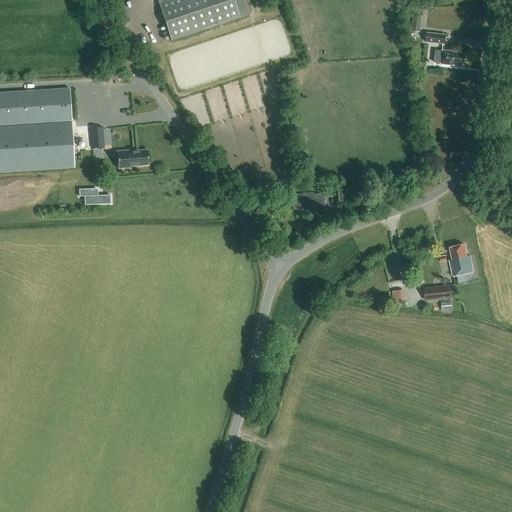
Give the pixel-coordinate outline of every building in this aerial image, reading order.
[(157,0),(171,41),(250,14),(245,0),(157,0)] [(410,1),(409,15),(420,16),(421,10),(429,11),(430,3),(436,3),(436,0),(425,0),(422,0),(422,2),(410,1)] [(420,32),(422,16),(413,15),(411,31),(420,32)] [(446,35),(426,32),(425,42),(445,45),(446,35)] [(464,54),(455,52),(441,50),(435,50),(434,62),(441,63),(441,64),(454,65),(454,64),(463,65),(464,54)] [(69,88),(0,92),(0,124),(71,120),(70,100),(69,88)] [(71,124),(0,127),(0,173),(74,169),(71,124)] [(90,128),(92,146),(92,149),(104,147),(103,127),(90,128)] [(130,166),(148,165),(147,150),(129,151),(129,150),(117,151),(118,168),(130,167),(130,166)] [(85,205),(110,204),(110,195),(96,195),(96,188),(79,189),(79,196),(84,196),(85,205)] [(345,189),(337,189),(338,201),(346,201),(345,189)] [(315,192),(291,195),(292,210),(312,208),(312,212),(325,210),(324,193),(315,194),(315,192)] [(467,257),(465,245),(450,248),(452,259),(450,260),(453,277),(474,272),(470,256),(467,257)] [(384,253),(391,279),(403,275),(396,250),(384,253)] [(425,282),(419,273),(412,277),(418,287),(425,282)] [(425,300),(452,298),(451,285),(424,287),(425,300)] [(394,302),(405,301),(404,289),(392,291),(394,302)]
